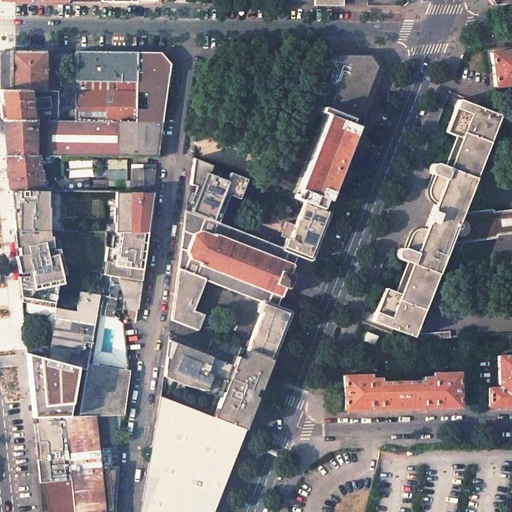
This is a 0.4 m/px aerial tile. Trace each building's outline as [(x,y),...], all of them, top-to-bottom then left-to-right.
[(511,49),(490,53),(494,87),(511,84),(511,49)] [(4,50),(0,58),(0,89),(53,91),(53,73),(45,72),(45,51),(23,51),(4,50)] [(105,52),(76,51),(75,121),(135,121),(137,52),(105,52)] [(149,52),(137,52),(135,121),(162,122),(170,64),(160,52),(149,52)] [(370,56),(324,55),(315,77),(330,83),(322,104),(330,107),(294,198),(304,202),(321,208),(325,199),(328,200),(358,126),(353,125),(376,66),(375,65),(373,62),(371,59),(370,56)] [(58,91),(53,91),(0,89),(0,92),(1,105),(3,120),(57,121),(58,91)] [(399,293),(384,288),(371,320),(394,329),(412,336),(437,273),(447,277),(461,242),(493,238),(495,237),(496,236),(496,235),(511,232),(511,209),(493,212),(493,211),(492,210),(491,210),(464,213),(461,212),(499,115),(479,108),(458,99),(445,132),(460,138),(448,168),(437,164),(435,163),(434,163),(432,164),(431,164),(430,165),(429,167),(429,168),(429,170),(429,171),(430,173),(431,174),(433,175),(428,185),(427,191),(427,193),(429,197),(435,202),(424,229),(422,228),(419,228),(416,228),(414,229),(412,231),(411,232),(409,234),(404,248),(403,248),(402,248),(400,248),(398,249),(397,250),(396,251),(396,253),(396,255),(396,256),(397,258),(398,259),(411,263),(399,293)] [(57,121),(3,120),(5,139),(6,155),(51,155),(112,156),(157,157),(162,122),(135,121),(75,121),(57,121)] [(8,173),(10,190),(61,191),(88,191),(88,177),(53,180),(51,155),(6,155),(8,173)] [(193,158),(185,210),(206,218),(206,216),(209,217),(208,219),(216,222),(227,195),(228,191),(239,195),(245,179),(229,172),(225,181),(207,174),(211,165),(193,158)] [(129,164),(129,175),(154,175),(154,164),(129,164)] [(65,165),(65,176),(90,176),(89,165),(65,165)] [(229,172),(211,165),(207,174),(225,181),(229,172)] [(12,211),(14,231),(48,232),(62,232),(61,191),(10,190),(12,211)] [(130,191),(114,191),(113,233),(117,233),(147,233),(153,192),(130,191)] [(282,248),(282,249),(297,255),(296,256),(309,260),(311,259),(329,211),(321,208),(304,202),(289,239),(286,238),(282,248)] [(282,249),(282,248),(216,222),(208,219),(209,217),(206,216),(206,218),(185,210),(178,268),(204,279),(261,301),(276,306),(280,297),(284,287),(286,288),(291,275),(289,274),(293,265),(296,256),(297,255),(282,249)] [(48,232),(14,231),(15,239),(21,303),(51,309),(55,285),(62,283),(58,268),(63,267),(58,248),(53,250),(51,236),(48,236),(48,232)] [(104,261),(105,262),(103,276),(141,282),(147,233),(117,233),(115,248),(106,247),(104,261)] [(202,315),(192,310),(204,279),(178,268),(171,320),(196,330),(202,315)] [(76,312),(58,309),(51,347),(32,342),(31,344),(25,343),(26,353),(82,368),(87,369),(79,416),(95,416),(111,415),(122,415),(128,371),(87,363),(91,338),(95,315),(111,318),(113,316),(118,290),(123,290),(129,308),(137,309),(141,282),(103,276),(101,275),(98,296),(79,292),(76,312)] [(290,313),(289,311),(276,306),(261,301),(257,312),(260,313),(246,349),(272,359),(290,313)] [(377,336),(367,332),(364,340),(374,344),(377,336)] [(225,362),(168,339),(163,376),(166,378),(171,380),(177,383),(182,384),(189,386),(195,386),(200,386),(222,393),(213,417),(244,429),(272,359),(246,349),(213,337),(209,346),(236,357),(234,362),(231,370),(223,367),(225,362)] [(82,368),(26,353),(32,417),(73,416),(82,368)] [(498,387),(487,388),(487,406),(511,405),(511,355),(497,355),(498,387)] [(343,375),(343,409),(459,407),(458,373),(433,373),(432,374),(432,377),(416,377),(416,381),(385,382),(385,378),(369,378),(369,375),(368,375),(343,375)] [(213,417),(160,396),(140,511),(211,511),(244,429),(213,417)]
